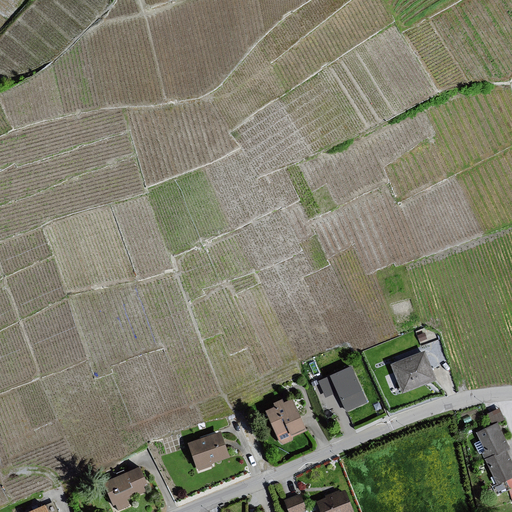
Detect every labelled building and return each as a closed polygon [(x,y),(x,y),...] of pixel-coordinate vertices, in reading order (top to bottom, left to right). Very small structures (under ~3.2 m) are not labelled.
[(426,353),(392,366),(404,395),(438,381),(426,353)] [(353,368),(319,383),(326,399),(337,394),(346,415),(369,405),(353,368)] [(295,402),(268,413),(281,445),(308,435),(295,402)] [(500,425),(477,434),(488,459),(507,450),(511,449),(500,425)] [(221,433),(189,445),(199,471),(231,460),(221,433)] [(488,459),(484,461),(494,485),(511,476),(511,463),(507,450),(488,459)] [(142,469),(101,485),(112,511),(115,510),(115,511),(119,511),(129,508),(130,501),(145,494),(147,482),(142,469)] [(352,511),(343,492),(317,503),(321,511),(352,511)] [(300,493),(284,499),(288,511),(302,511),(307,510),(300,493)] [(51,511),(47,502),(21,511),(51,511)]
